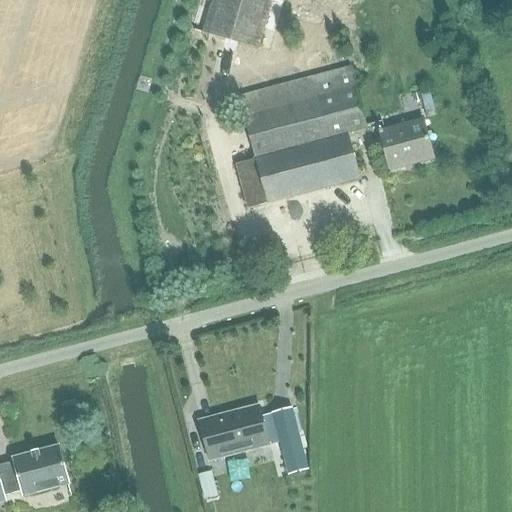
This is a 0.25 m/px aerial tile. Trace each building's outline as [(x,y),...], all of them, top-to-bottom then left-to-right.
[(272,0),(213,0),(204,31),(258,48),(272,0)] [(361,179),(348,134),(343,136),(328,79),(352,72),(351,66),(239,96),(255,159),(236,164),(248,209),(361,179)] [(368,128),(352,72),(328,79),(343,136),(348,134),(368,128)] [(423,120),(379,131),(390,171),(434,159),(423,120)] [(439,177),(430,186),(447,202),(456,193),(439,177)] [(210,461),(270,446),(259,406),(242,410),(242,412),(236,414),(235,412),(199,421),(210,461)] [(292,408),(272,414),(288,475),(309,470),(292,408)] [(59,446),(14,458),(15,462),(0,465),(0,503),(69,485),(59,446)] [(211,472),(199,475),(205,499),(217,496),(211,472)]
